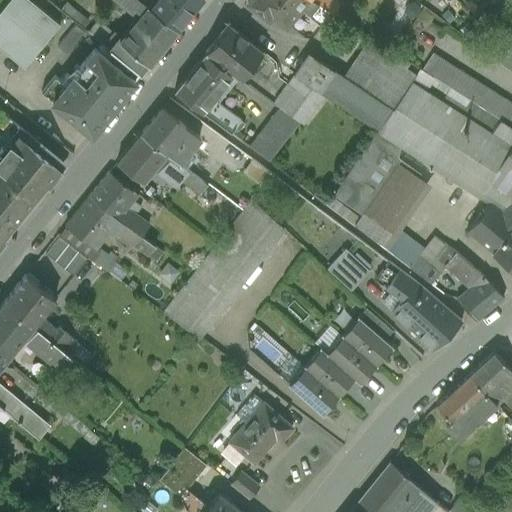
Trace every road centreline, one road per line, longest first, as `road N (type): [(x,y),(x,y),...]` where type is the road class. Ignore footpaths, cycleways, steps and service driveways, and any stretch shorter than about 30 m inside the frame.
road 1 (residential): [(222,0),(0,275)]
road 2 (residential): [(511,311),(437,375),(320,511)]
